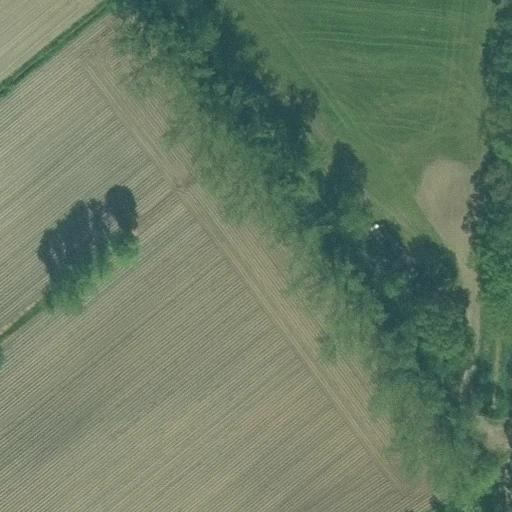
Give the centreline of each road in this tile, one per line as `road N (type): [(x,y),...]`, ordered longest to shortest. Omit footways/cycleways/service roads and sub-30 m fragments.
road 1 (track): [(152,0),(509,491)]
road 2 (tertiary): [(507,511),(511,385)]
